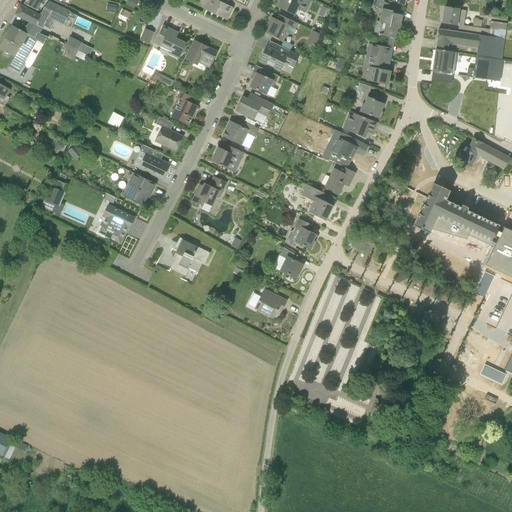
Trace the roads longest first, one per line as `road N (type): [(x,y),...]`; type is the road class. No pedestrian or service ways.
road 1 (residential): [(295,336),(410,109)]
road 2 (residential): [(154,233),(242,41)]
